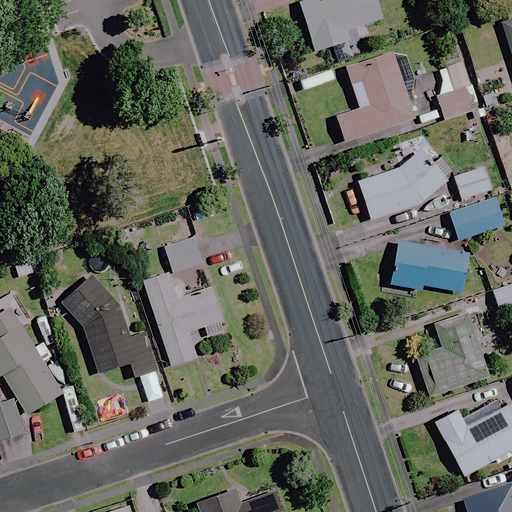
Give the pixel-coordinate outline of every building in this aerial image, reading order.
[(382,21),(376,0),(296,0),(312,53),(349,42),(346,32),(382,21)] [(511,20),(500,24),(511,62),(511,20)] [(414,121),(392,54),(345,69),(358,111),(336,118),(344,143),(414,121)] [(475,114),(464,62),(447,66),(453,93),(437,96),(442,121),(475,114)] [(418,205),(449,179),(423,149),(401,167),(356,183),(370,222),(418,205)] [(489,192),(481,168),(451,178),(459,202),(489,192)] [(504,227),(494,197),(446,213),(455,242),(504,227)] [(203,266),(197,240),(163,248),(169,274),(203,266)] [(468,254),(398,243),(390,287),(420,292),(421,287),(461,294),(468,254)] [(175,300),(167,274),(142,282),(170,368),(196,359),(188,333),(223,322),(212,288),(175,300)] [(116,305),(95,278),(62,304),(80,326),(98,375),(128,364),(134,380),(157,371),(143,332),(128,336),(116,305)] [(511,310),(511,285),(491,292),(499,315),(511,310)] [(62,395),(11,309),(0,315),(0,377),(2,376),(26,416),(62,395)] [(488,381),(469,317),(434,327),(440,348),(415,355),(428,399),(488,381)] [(14,403),(0,406),(0,444),(24,439),(14,403)] [(461,477),(511,450),(511,404),(465,429),(457,412),(434,423),(461,477)] [(511,511),(511,486),(463,503),(466,511),(511,511)] [(246,502),(241,488),(196,504),(199,511),(282,511),(275,492),(246,502)]
